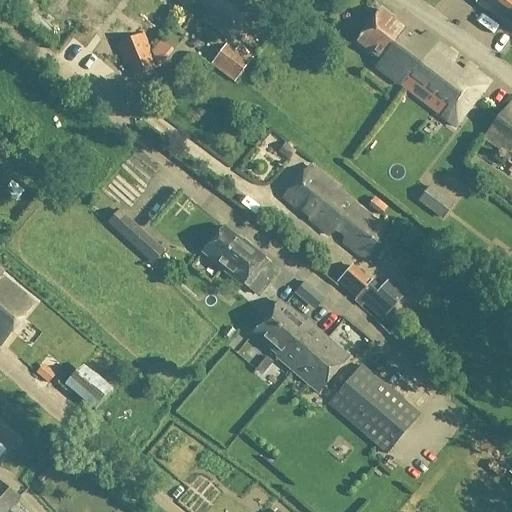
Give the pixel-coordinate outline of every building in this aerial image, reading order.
[(255,10),(242,0),(173,0),(187,9),(197,4),(208,13),(201,22),(232,44),(255,10)] [(511,0),(473,0),(477,3),(474,6),(511,34),(511,0)] [(7,19),(40,49),(52,36),(18,6),(7,19)] [(417,42),(379,13),(355,44),(380,63),(375,69),(446,124),(456,130),(489,87),(488,86),(488,85),(466,68),(461,74),(450,66),(454,59),(424,36),(417,42)] [(157,71),(143,36),(114,48),(122,69),(126,69),(132,81),(154,72),(157,71)] [(100,51),(105,68),(115,65),(110,48),(100,51)] [(232,85),(252,61),(237,49),(233,54),(225,48),(210,67),(232,85)] [(511,107),(508,105),(483,142),(511,161),(511,107)] [(284,146),(277,155),(287,163),(294,154),(284,146)] [(139,163),(116,191),(156,224),(179,197),(139,163)] [(383,233),(335,193),(335,192),(307,169),(282,201),(327,238),(336,233),(344,239),(342,246),(362,261),(383,233)] [(429,190),(418,204),(441,222),(452,208),(429,190)] [(179,197),(156,224),(190,252),(213,225),(179,197)] [(380,219),(386,210),(373,199),(366,208),(380,219)] [(151,267),(163,253),(142,235),(117,212),(105,225),(130,247),(151,267)] [(197,252),(236,293),(261,270),(222,229),(197,252)] [(370,283),(351,267),(335,285),(354,302),(353,303),(360,310),(362,307),(379,323),(375,326),(388,338),(396,328),(397,327),(397,324),(396,322),(394,319),(389,314),(404,297),(387,282),(380,289),(371,282),(370,283)] [(0,280),(0,347),(16,328),(33,307),(21,298),(0,280)] [(302,283),(286,304),(311,323),(321,308),(311,301),(316,294),(302,283)] [(302,327),(277,305),(251,336),(277,357),(274,360),(317,396),(347,360),(304,324),(302,327)] [(385,456),(418,418),(359,369),(327,407),(385,456)] [(82,375),(68,392),(97,415),(111,398),(82,375)] [(0,468),(22,444),(0,423),(0,468)] [(511,511),(511,507),(474,475),(448,506),(455,511),(511,511)]
